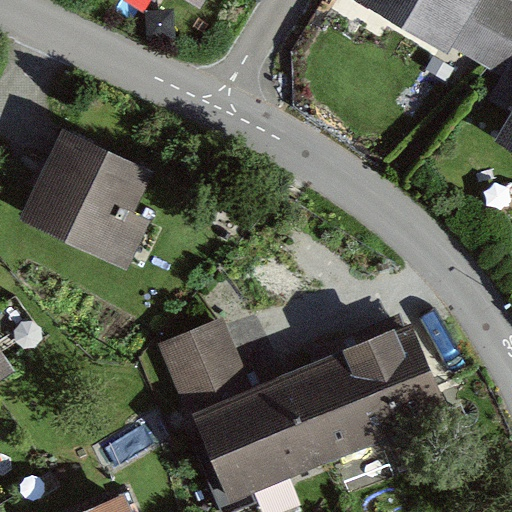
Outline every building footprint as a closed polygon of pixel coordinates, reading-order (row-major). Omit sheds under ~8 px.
[(230,0),(197,0),(222,15),(230,0)] [(497,0),(375,0),(370,9),(464,61),(497,0)] [(166,175),(80,135),(36,229),(138,276),(159,231),(143,224),(166,175)] [(0,325),(0,396),(32,375),(0,325)] [(239,330),(171,355),(227,507),(464,421),(431,331),(262,392),(239,330)] [(150,511),(143,493),(93,511),(150,511)]
